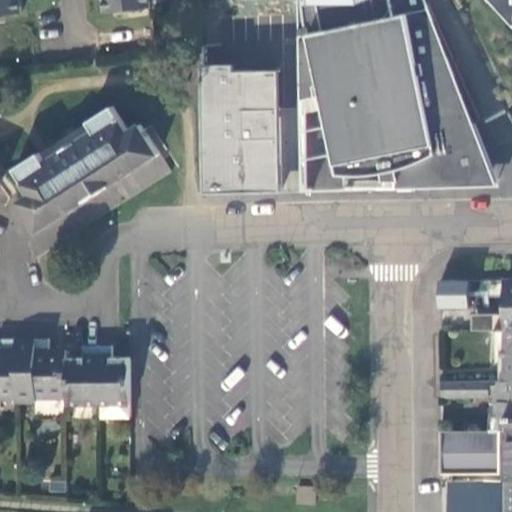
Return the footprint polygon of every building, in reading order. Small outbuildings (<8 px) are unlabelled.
[(0,0),(0,14),(24,12),(22,0),(0,0)] [(153,5),(152,0),(105,0),(107,11),(153,5)] [(300,0),(304,99),(314,97),(308,37),(305,16),(302,0),(300,0)] [(302,0),(305,16),(308,37),(314,97),(336,92),(347,172),(391,171),(392,178),(430,178),(430,170),(447,167),(449,176),(496,175),(488,152),(492,151),(469,93),(474,91),(435,0),(302,0)] [(511,0),(500,0),(511,12),(511,0)] [(233,62),(202,63),(206,192),(244,191),(283,188),(280,71),(235,72),(233,62)] [(476,90),(474,91),(469,93),(492,151),(488,152),(496,175),(449,176),(447,167),(430,170),(430,178),(392,178),(391,171),(347,172),(336,92),(314,97),(315,106),(316,188),(404,187),(404,185),(507,181),(494,148),(482,121),(488,118),(476,90)] [(308,189),(316,188),(315,106),(314,97),(304,99),(308,189)] [(45,161),(40,153),(14,169),(30,194),(19,202),(33,226),(28,230),(36,260),(171,172),(144,129),(140,124),(129,131),(112,106),(88,121),(94,130),(71,139),(57,154),(61,161),(50,169),(45,161)] [(57,154),(45,161),(50,169),(61,161),(57,154)] [(436,307),(465,310),(468,281),(438,278),(436,307)] [(484,313),(484,329),(497,329),(509,329),(509,313),(484,313)] [(501,345),(501,379),(509,379),(509,329),(497,329),(497,345),(501,345)] [(36,402),(67,401),(66,359),(66,350),(48,350),(48,340),(42,333),(33,340),(33,367),(25,367),(25,374),(16,375),(16,403),(16,409),(36,409),(36,402)] [(1,351),(0,350),(0,402),(16,403),(16,375),(25,374),(25,367),(33,367),(33,340),(13,334),(1,340),(1,351)] [(83,358),(66,359),(67,401),(67,408),(98,408),(98,347),(91,340),(83,347),(83,358)] [(98,420),(131,420),(130,358),(113,358),(113,346),(108,340),(98,347),(98,408),(98,420)] [(497,418),(509,418),(509,379),(501,379),(444,379),(444,397),(492,397),(492,394),(503,394),(503,399),(497,399),(497,418)] [(476,473),(477,479),(509,479),(509,429),(444,429),(444,439),(444,455),(444,473),(476,473)] [(449,480),(449,511),(509,511),(509,479),(477,479),(449,480)] [(322,491),(306,490),(305,505),(321,505),(322,491)]
